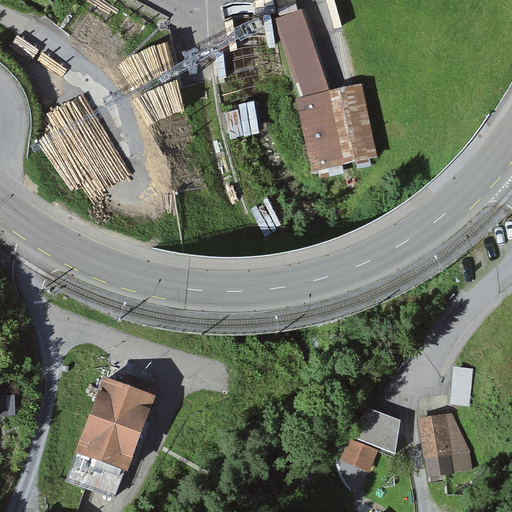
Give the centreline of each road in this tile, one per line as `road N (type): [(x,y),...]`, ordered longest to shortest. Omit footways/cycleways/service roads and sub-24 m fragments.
road 1 (secondary): [(489,172),(439,219),(377,258),(266,291),(151,282),(80,259),(0,208)]
road 2 (residential): [(511,270),(453,329),(415,386),(412,431),(426,511)]
